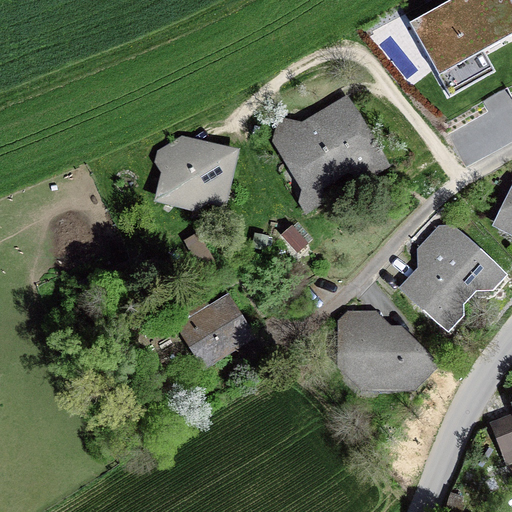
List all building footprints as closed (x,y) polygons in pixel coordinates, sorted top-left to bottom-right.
[(511,38),(511,0),(454,0),(409,25),(431,65),(450,54),(458,68),(511,38)] [(280,118),(272,144),(301,192),(298,203),(305,216),(323,206),(325,193),(360,174),(366,183),(391,167),(347,96),(301,122),(280,118)] [(225,208),(239,150),(182,136),(157,151),(154,164),(161,173),(154,204),(193,214),(210,204),(225,208)] [(511,184),(491,227),(511,237),(511,184)] [(508,276),(456,226),(439,227),(417,250),(418,268),(398,288),(448,336),(465,317),(463,307),(478,292),(493,293),(508,276)] [(199,233),(183,241),(201,273),(216,265),(199,233)] [(270,237),(254,234),(251,250),(267,253),(270,237)] [(88,305),(146,277),(139,263),(81,290),(88,305)] [(205,305),(172,324),(201,376),(255,345),(229,298),(208,310),(205,305)] [(348,311),(337,323),(337,369),(360,393),(375,393),(375,404),(400,405),(400,394),(415,394),(442,370),(400,326),(390,326),(377,311),(348,311)] [(511,413),(489,423),(505,467),(511,464),(511,403),(510,404),(511,411),(511,413)] [(497,487),(494,478),(485,481),(489,490),(497,487)] [(464,511),(469,499),(450,493),(445,511),(446,511),(464,511)]
